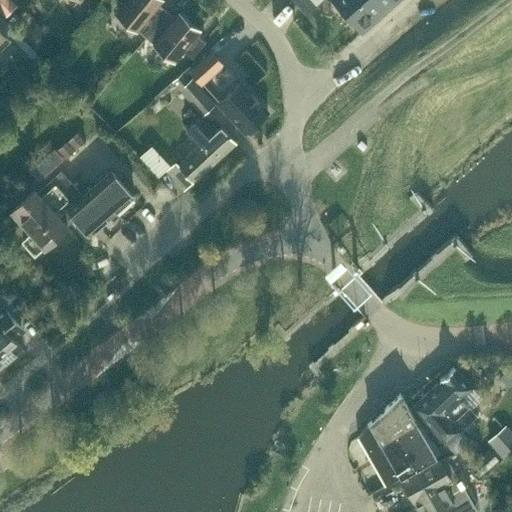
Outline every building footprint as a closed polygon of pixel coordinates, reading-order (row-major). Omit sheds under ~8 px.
[(11,0),(0,0),(0,14),(5,19),(18,7),(11,0)] [(158,3),(160,0),(129,0),(118,14),(137,30),(137,29),(146,37),(167,11),(158,3)] [(295,0),(305,10),(316,0),(295,0)] [(334,0),(363,33),(387,11),(376,0),(334,0)] [(376,0),(387,11),(399,0),(376,0)] [(199,29),(180,14),(177,19),(167,11),(146,37),(156,45),(174,60),(199,29)] [(20,32),(42,55),(56,42),(34,19),(20,32)] [(212,53),(191,71),(203,84),(223,65),(212,53)] [(177,86),(203,116),(216,105),(186,70),(173,82),(158,96),(161,100),(177,86)] [(83,84),(83,89),(86,93),(91,94),(96,90),(96,85),(93,81),(88,80),(83,84)] [(241,82),(219,102),(246,132),(268,112),(241,82)] [(176,162),(167,170),(185,190),(237,143),(222,127),(215,133),(200,116),(186,129),(201,146),(179,165),(176,162)] [(69,140),(77,149),(86,141),(78,132),(69,140)] [(58,149),(65,158),(75,150),(67,141),(58,149)] [(55,149),(31,171),(40,181),(64,159),(55,149)] [(71,213),(90,234),(134,196),(112,171),(83,196),(62,172),(38,193),(34,189),(12,208),(32,231),(23,239),(34,253),(44,245),(45,246),(67,226),(62,220),(71,213)] [(2,288),(0,289),(0,300),(16,320),(24,313),(2,288)] [(0,353),(7,361),(12,356),(16,360),(26,351),(23,348),(23,347),(16,339),(26,331),(18,322),(16,320),(0,300),(0,353)] [(467,435),(461,430),(462,429),(454,420),(469,406),(463,398),(473,387),(455,366),(412,406),(446,444),(447,443),(452,449),(467,435)] [(438,454),(403,397),(400,392),(386,405),(387,406),(369,422),(358,436),(386,485),(438,454)] [(511,431),(507,426),(489,442),(503,457),(511,448),(511,431)] [(479,477),(498,459),(490,450),(470,467),(479,477)] [(445,456),(402,480),(420,511),(468,511),(475,508),(445,456)]
